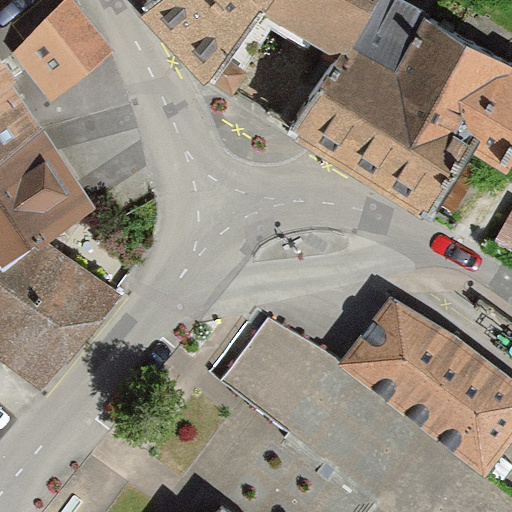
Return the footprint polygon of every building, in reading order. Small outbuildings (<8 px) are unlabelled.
[(51,97),(113,44),(79,0),(58,0),(44,11),(13,50),(51,97)] [(207,80),(259,12),(266,0),(158,0),(141,17),(207,80)] [(266,0),(259,12),(337,59),(377,0),(266,0)] [(507,175),(511,165),(511,61),(403,0),(377,0),(337,59),(287,135),(426,218),(467,152),(507,175)] [(0,152),(44,124),(0,53),(0,152)] [(96,201),(44,124),(0,152),(0,259),(46,233),(96,201)] [(0,354),(41,385),(119,286),(46,233),(0,259),(0,354)] [(511,379),(455,336),(390,297),(341,364),(484,479),(511,442),(511,379)]
